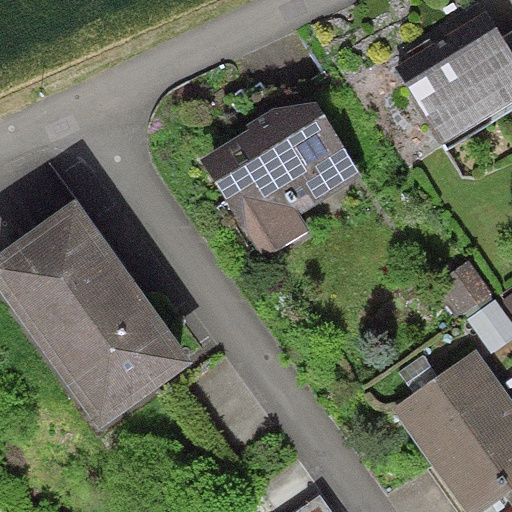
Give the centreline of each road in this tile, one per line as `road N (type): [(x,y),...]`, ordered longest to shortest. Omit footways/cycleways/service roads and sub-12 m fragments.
road 1 (residential): [(367,511),(82,108)]
road 2 (residential): [(309,0),(82,108)]
